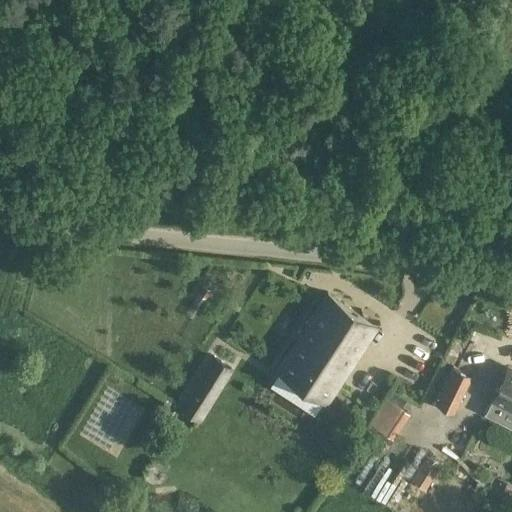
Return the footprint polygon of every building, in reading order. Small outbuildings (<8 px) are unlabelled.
[(203,283),(198,292),(208,298),(213,289),(203,283)] [(327,400),(375,327),(378,322),(328,291),(278,369),(327,400)] [(214,355),(181,406),(200,418),(222,382),(232,367),(214,355)] [(453,366),(434,402),(454,412),(472,376),(453,366)] [(511,368),(507,366),(491,398),(511,408),(511,368)] [(388,394),(373,423),(391,432),(406,404),(388,394)] [(159,409),(170,415),(176,404),(166,398),(159,409)] [(367,422),(374,411),(364,404),(357,415),(367,422)]
